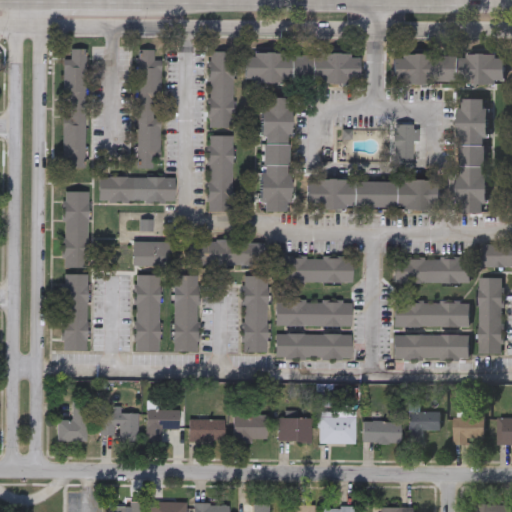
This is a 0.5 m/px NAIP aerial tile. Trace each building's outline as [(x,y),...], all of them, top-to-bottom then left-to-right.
[(63,58),(69,58),(69,47),(86,48),(83,167),(67,166),(67,157),(61,157),(62,115),(67,115),(68,99),(62,99),(63,58)] [(135,167),(138,48),(154,49),(154,59),(160,59),(158,167),(135,167)] [(207,211),(208,49),(233,50),(232,132),(231,132),(231,211),(207,211)] [(245,51),(359,53),(358,82),(245,81),(245,51)] [(392,53),(506,54),(506,82),(391,81),(392,53)] [(261,210),(263,96),(292,96),(290,210),(261,210)] [(459,212),(460,98),(489,98),(488,212),(459,212)] [(413,123),(413,162),(394,162),(394,123),(413,123)] [(174,176),(173,201),(98,201),(98,176),(174,176)] [(443,207),(307,207),(307,178),(444,179),(443,207)] [(86,270),(86,350),(61,349),(63,190),(87,191),(87,270),(86,270)] [(174,240),(174,265),(132,265),(132,240),(174,240)] [(264,240),(263,264),(187,264),(187,240),(264,240)] [(481,242),(511,242),(511,266),(481,266),(481,242)] [(351,281),(280,281),(280,255),(351,255),(351,281)] [(393,257),(469,256),(469,282),(393,282),(393,257)] [(158,349),(134,349),(134,273),(158,273),(158,349)] [(172,349),(173,274),(198,274),(196,350),(172,349)] [(266,351),(242,351),(242,275),(266,275),(266,351)] [(477,277),(501,277),(501,353),(477,353),(477,277)] [(274,325),(275,299),(351,300),(351,325),(274,325)] [(468,327),(393,326),(393,300),(469,301),(468,327)] [(274,357),(274,333),(349,333),(349,357),(274,357)] [(468,335),(468,360),(393,360),(393,335),(468,335)] [(55,440),(55,420),(71,420),(71,400),(86,400),(86,440),(55,440)] [(177,428),(158,428),(158,442),(144,441),(145,408),(177,409),(177,428)] [(136,411),(136,440),(116,440),(116,434),(98,434),(98,412),(111,412),(111,411),(136,411)] [(407,443),(407,412),(442,412),(442,430),(422,430),(422,443),(407,443)] [(265,414),(264,440),(231,440),(231,413),(265,414)] [(467,444),(452,444),(452,415),(483,415),(483,437),(467,437),(467,444)] [(354,416),(354,442),(318,442),(318,416),(354,416)] [(309,417),(309,441),(275,441),(275,417),(309,417)] [(511,445),(495,445),(495,418),(511,418),(511,445)] [(187,419),(222,419),(222,440),(187,440),(187,419)] [(398,421),(398,442),(361,442),(361,421),(398,421)] [(185,501),(185,511),(149,511),(149,501),(185,501)] [(193,511),(193,502),(227,502),(227,511),(193,511)] [(268,511),(251,511),(251,503),(268,503),(268,511)] [(508,505),(507,511),(472,511),(473,503),(508,505)]
